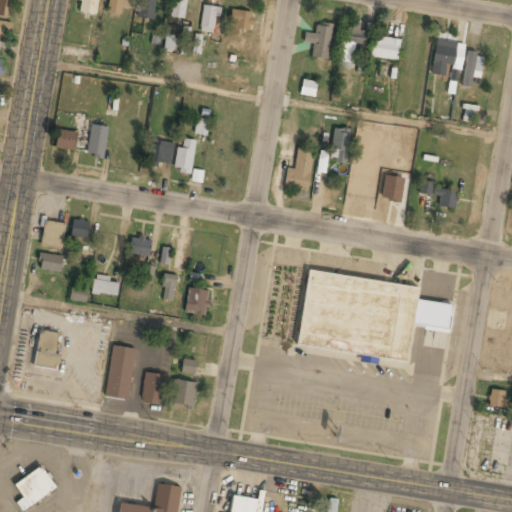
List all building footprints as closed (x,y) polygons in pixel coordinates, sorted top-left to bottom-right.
[(78,0),(77,12),(96,14),(97,0),(78,0)] [(121,14),(121,7),(132,8),(132,0),(107,0),(107,13),(121,14)] [(151,20),(155,0),(139,0),(135,16),(151,20)] [(185,0),(171,0),(170,17),(184,18),(185,0)] [(212,33),(215,16),(219,17),(221,5),(203,2),(198,31),(212,33)] [(253,13),(230,9),(228,25),(250,29),(253,13)] [(332,24),(316,22),(314,34),(304,32),(303,42),(312,43),(310,57),(327,59),(332,24)] [(334,67),(351,70),(355,49),(363,50),(366,32),(358,31),(359,25),(347,23),(344,41),(339,40),(334,67)] [(192,53),(200,53),(202,34),(194,34),(192,53)] [(173,52),(175,36),(165,35),(162,50),(173,52)] [(399,39),(372,36),(370,57),(397,60),(399,39)] [(430,74),(443,76),(445,64),(452,65),(455,43),(435,40),(430,74)] [(471,77),(480,78),(482,56),(475,56),(475,51),(465,51),(461,86),(470,87),(471,77)] [(316,82),(302,79),(299,94),(313,97),(316,82)] [(205,136),(208,120),(196,117),(193,133),(205,136)] [(107,126),(89,124),(85,156),(103,158),(107,126)] [(330,161),(346,162),(348,129),(332,128),(330,161)] [(54,147),(73,151),(76,132),(57,129),(54,147)] [(172,170),(189,173),(195,141),(183,138),(181,148),(176,148),(172,170)] [(148,160),(170,164),(173,143),(151,140),(148,160)] [(285,168),(283,187),(307,190),(312,150),(296,148),(293,169),(285,168)] [(400,202),(403,178),(384,175),(380,199),(400,202)] [(418,193),(430,195),(433,182),(420,180),(418,193)] [(431,195),(439,196),(437,207),(453,210),(457,191),(433,187),(431,195)] [(86,239),(89,222),(72,219),(69,236),(86,239)] [(64,223),(42,221),(40,245),(61,247),(64,223)] [(128,255),(148,257),(150,239),(131,236),(128,255)] [(159,263),(167,265),(170,249),(162,247),(159,263)] [(62,256),(40,253),(37,269),(60,272),(62,256)] [(153,266),(143,265),(142,282),(152,283),(153,266)] [(296,347),(406,361),(410,328),(447,332),(450,304),(415,300),(417,286),(305,272),(296,347)] [(173,301),(175,275),(164,274),(161,300),(173,301)] [(91,293),(117,296),(118,283),(109,282),(109,276),(93,275),(91,293)] [(84,303),(87,289),(71,286),(68,300),(84,303)] [(205,315),(208,290),(186,288),(184,313),(205,315)] [(59,355),(54,354),(57,333),(38,330),(33,367),(57,370),(59,355)] [(156,344),(143,342),(142,355),(155,357),(156,344)] [(104,396),(126,400),(134,349),(111,345),(104,396)] [(180,373),(194,374),(195,360),(182,359),(180,373)] [(141,403),(161,404),(162,374),(142,373),(141,403)] [(193,406),(196,382),(172,380),(170,404),(193,406)] [(487,406),(503,408),(505,391),(489,389),(487,406)] [(22,498),(15,502),(21,511),(56,488),(40,466),(13,484),(22,498)] [(152,510),(118,505),(117,511),(176,511),(180,488),(155,485),(152,510)] [(231,496),(228,511),(259,511),(263,491),(257,490),(256,499),(231,496)] [(334,511),(336,499),(326,498),(325,511),(334,511)]
